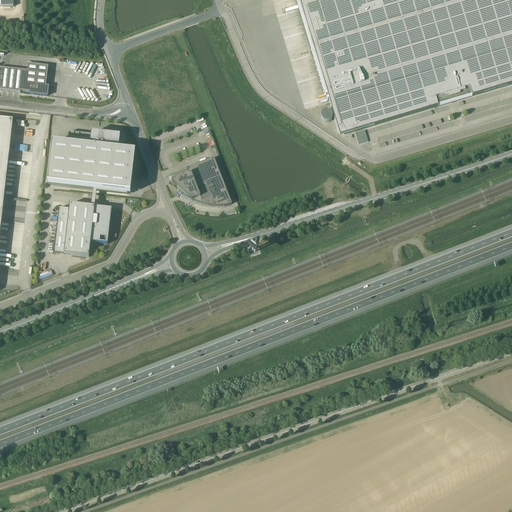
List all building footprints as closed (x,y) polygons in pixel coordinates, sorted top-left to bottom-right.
[(511,0),(295,0),(326,103),(330,102),(340,135),(511,84),(511,0)] [(0,68),(0,91),(21,93),(21,92),(30,93),(30,95),(47,97),(48,87),(46,87),(48,67),(28,65),(27,72),(0,68)] [(331,122),(331,112),(320,112),(321,122),(331,122)] [(0,233),(13,121),(0,119),(0,233)] [(358,145),(368,142),(365,130),(355,133),(358,145)] [(52,143),(48,185),(93,190),(91,207),(95,208),(96,193),(127,196),(127,194),(132,153),(132,151),(119,149),(119,145),(118,145),(119,139),(69,133),(67,145),(52,143)] [(232,205),(214,159),(187,169),(187,170),(188,169),(190,174),(172,181),(174,185),(177,188),(180,192),(182,194),(181,196),(195,203),(200,205),(205,206),(211,207),(216,207),(221,207),(224,207),(228,206),(232,205)] [(59,209),(54,254),(89,258),(91,243),(108,245),(108,244),(106,243),(107,237),(108,237),(111,211),(112,210),(95,208),(91,207),(70,205),(69,205),(70,205),(69,210),(59,209)]
